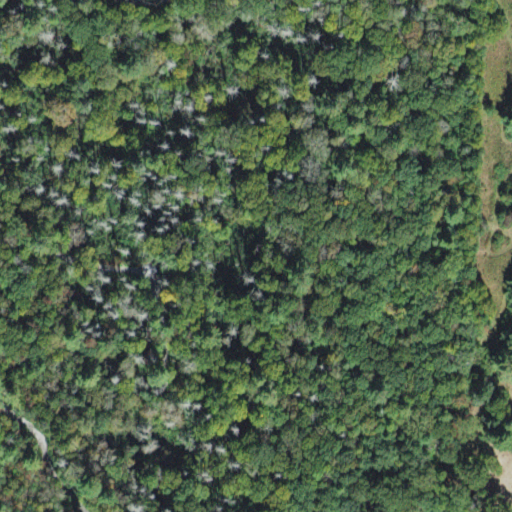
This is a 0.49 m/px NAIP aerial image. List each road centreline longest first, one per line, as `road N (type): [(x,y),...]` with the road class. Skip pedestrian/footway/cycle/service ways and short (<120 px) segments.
road 1 (residential): [(342,145),(337,223),(311,296),(311,442),(276,511)]
road 2 (residential): [(77,511),(24,424),(0,401),(114,296)]
road 3 (residential): [(114,296),(83,254),(21,218),(0,227)]
